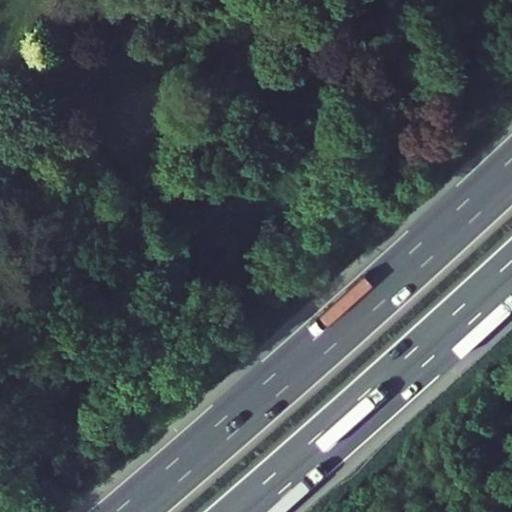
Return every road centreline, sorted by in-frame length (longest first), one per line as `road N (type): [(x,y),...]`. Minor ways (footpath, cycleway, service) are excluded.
road 1 (motorway): [(511,170),(127,511)]
road 2 (motorway): [(244,511),(511,272)]
